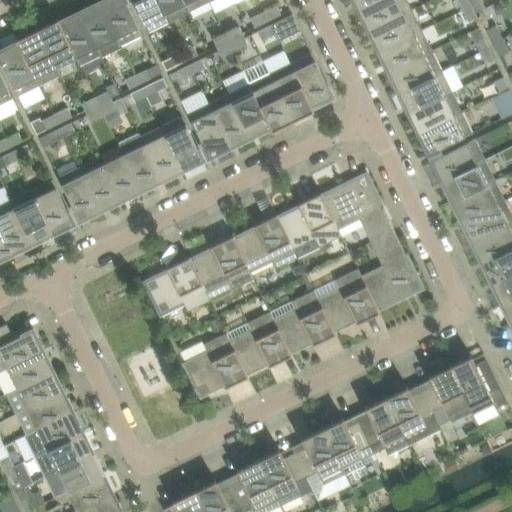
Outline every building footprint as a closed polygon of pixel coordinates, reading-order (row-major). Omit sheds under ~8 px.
[(103,0),(100,1),(121,45),(143,35),(130,9),(125,0),(103,0)] [(132,0),(135,6),(147,31),(169,21),(158,0),(132,0)] [(183,0),(158,0),(169,21),(189,11),(183,0)] [(209,0),(183,0),(189,11),(210,1),(209,0)] [(354,0),(359,10),(378,0),(354,0)] [(378,0),(359,10),(369,30),(412,9),(408,0),(378,0)] [(469,0),(457,0),(463,10),(472,5),(470,0),(469,0)] [(485,8),(481,0),(469,0),(470,0),(472,5),(476,12),(485,8)] [(100,1),(80,11),(101,55),(121,45),(100,1)] [(277,5),(265,10),(269,19),(281,14),(277,5)] [(472,5),(463,10),(469,22),(474,19),(478,17),(476,12),(472,5)] [(369,30),(379,51),(422,29),(412,9),(369,30)] [(269,19),(265,10),(250,17),(255,27),(269,19)] [(80,11),(59,21),(80,65),(101,55),(80,11)] [(300,30),(293,14),(272,24),(276,33),(279,40),(300,30)] [(58,18),(37,28),(39,31),(56,67),(57,67),(70,61),(75,58),(76,58),(77,57),(59,21),(58,18)] [(276,33),(272,24),(257,31),(261,40),(276,33)] [(487,30),(493,43),(502,38),(496,26),(487,30)] [(240,27),(226,33),(230,42),(244,35),(240,27)] [(37,28),(16,38),(18,41),(39,85),(60,75),(56,67),(39,31),(37,28)] [(479,28),(470,32),(470,33),(480,52),(489,48),(479,28)] [(379,51),(389,71),(432,50),(422,29),(379,51)] [(214,39),(218,48),(230,42),(226,33),(214,39)] [(244,35),(230,42),(235,52),(249,45),(244,35)] [(502,38),(493,43),(500,57),(509,52),(502,38)] [(4,48),(0,50),(0,57),(6,70),(18,95),(39,85),(18,41),(17,42),(4,48)] [(230,42),(218,48),(222,58),(235,52),(230,42)] [(194,47),(184,52),(188,60),(197,55),(194,47)] [(489,48),(480,52),(486,64),(494,60),(489,48)] [(389,71),(399,92),(443,70),(432,50),(389,71)] [(188,60),(184,52),(171,58),(175,66),(188,60)] [(311,52),(290,62),(312,106),(332,96),(311,52)] [(200,60),(190,65),(195,74),(205,69),(200,60)] [(290,62),(270,72),(291,116),(293,120),(314,110),(312,106),(290,62)] [(195,74),(190,65),(178,71),(182,80),(195,74)] [(147,70),(136,75),(140,83),(151,78),(147,70)] [(399,92),(409,112),(453,91),(443,70),(399,92)] [(0,104),(13,98),(1,72),(0,71),(0,104)] [(270,72),(250,82),(271,126),(273,130),(293,120),(291,116),(270,72)] [(136,75),(125,80),(129,88),(140,83),(136,75)] [(503,77),(494,82),(495,83),(500,93),(509,89),(503,77)] [(153,83),(143,88),(147,97),(151,106),(163,100),(154,82),(153,83)] [(250,82),(229,92),(250,136),(271,126),(250,82)] [(147,97),(143,88),(130,94),(135,103),(147,97)] [(500,93),(499,94),(509,115),(511,113),(511,95),(509,89),(500,93)] [(108,91),(96,97),(100,105),(112,99),(108,91)] [(409,112),(419,133),(463,111),(453,91),(409,112)] [(229,92),(208,102),(230,146),(250,136),(229,92)] [(82,104),(86,112),(100,105),(96,97),(82,104)] [(112,99),(100,105),(105,116),(117,110),(112,99)] [(208,102),(187,113),(199,138),(206,153),(208,156),(216,152),(230,146),(208,102)] [(100,105),(86,112),(91,122),(105,116),(100,105)] [(67,109),(54,116),(58,123),(71,117),(67,109)] [(463,111),(419,133),(426,146),(429,154),(433,152),(473,132),(463,111)] [(182,115),(161,125),(182,169),(196,162),(203,159),(201,155),(194,141),(182,115)] [(31,122),(37,134),(45,130),(58,123),(54,116),(41,122),(39,118),(31,122)] [(71,123),(61,128),(65,137),(75,132),(71,123)] [(161,125),(140,135),(162,179),(182,169),(161,125)] [(19,132),(6,138),(11,146),(23,141),(19,132)] [(139,133),(119,143),(124,153),(141,189),(162,179),(140,135),(139,133)] [(48,134),(39,139),(44,148),(53,143),(48,134)] [(6,138),(0,140),(0,151),(0,152),(11,146),(6,138)] [(436,157),(432,159),(435,166),(442,180),(486,159),(475,138),(436,157)] [(24,145),(13,151),(17,160),(29,154),(24,145)] [(13,151),(2,157),(7,166),(17,160),(13,151)] [(124,153),(103,163),(121,199),(141,189),(124,153)] [(442,180),(452,201),(496,179),(486,159),(442,180)] [(73,161),(57,169),(59,174),(57,176),(70,201),(76,215),(78,219),(85,216),(100,208),(83,172),(79,165),(76,167),(73,161)] [(103,163),(83,172),(100,208),(121,199),(103,163)] [(364,225),(372,241),(395,230),(383,207),(367,174),(323,195),(322,195),(342,236),(343,235),(339,226),(359,216),(364,225)] [(52,178),(31,189),(52,232),(66,225),(73,222),(71,218),(64,204),(52,178)] [(452,201),(462,221),(506,200),(496,179),(452,201)] [(4,187),(0,188),(0,228),(12,252),(32,242),(11,199),(10,199),(4,187)] [(31,189),(11,199),(32,242),(52,232),(31,189)] [(320,246),(342,236),(322,195),(323,195),(322,193),(321,192),(298,203),(300,206),(279,217),(278,217),(298,257),(299,257),(295,248),(315,238),(320,246)] [(462,221),(472,242),(511,222),(511,212),(506,200),(462,221)] [(276,268),(298,257),(278,217),(279,217),(277,213),(254,224),(256,228),(235,238),(234,238),(254,278),(255,278),(251,269),(271,259),(276,268)] [(339,226),(343,235),(364,225),(359,216),(339,226)] [(511,222),(472,242),(482,262),(511,247),(511,222)] [(0,258),(12,252),(0,228),(0,258)] [(359,268),(358,268),(377,309),(378,308),(422,287),(406,254),(406,253),(395,230),(372,241),(384,266),(363,277),(359,268)] [(232,289),(254,278),(234,238),(235,238),(234,236),(234,235),(211,246),(212,249),(191,259),(190,260),(210,300),(211,300),(207,291),(228,280),(232,289)] [(299,257),(320,246),(315,238),(295,248),(299,257)] [(511,247),(482,262),(492,283),(511,272),(511,247)] [(188,311),(210,300),(190,260),(191,259),(189,256),(167,267),(167,268),(168,271),(146,281),(161,313),(184,302),(188,311)] [(301,265),(292,269),(296,278),(305,274),(301,265)] [(315,289),(314,290),(334,330),(355,319),(357,323),(380,312),(378,308),(377,309),(358,268),(336,279),(340,288),(319,298),(315,289)] [(511,272),(492,283),(502,303),(511,298),(511,272)] [(336,279),(315,289),(319,298),(340,288),(336,279)] [(271,311),(270,311),(290,351),(312,341),(313,344),(336,333),(334,330),(314,290),(292,301),(296,309),(275,320),(271,311)] [(511,298),(502,303),(511,322),(511,298)] [(292,301),(271,311),(275,320),(296,309),(292,301)] [(227,332),(226,333),(246,373),(247,372),(268,362),(269,364),(269,365),(290,355),(292,354),(290,351),(270,311),(248,322),(252,331),(231,341),(227,332)] [(218,317),(208,322),(213,333),(224,328),(218,317)] [(231,341),(252,331),(248,322),(227,332),(231,341)] [(0,326),(0,370),(43,350),(33,329),(26,332),(23,327),(12,333),(7,323),(0,326)] [(246,373),(226,333),(204,343),(208,352),(186,363),(201,395),(224,384),(225,387),(248,376),(247,372),(246,373)] [(208,352),(204,343),(202,340),(180,351),(186,363),(208,352)] [(0,371),(7,368),(17,388),(53,370),(43,350),(0,370),(0,371)] [(493,402),(496,408),(508,402),(487,358),(476,364),(471,354),(450,364),(473,411),(493,402)] [(423,390),(439,423),(450,418),(452,422),(473,411),(450,364),(429,375),(433,384),(423,390)] [(7,368),(0,371),(0,381),(6,393),(17,388),(7,368)] [(17,388),(27,408),(63,391),(53,370),(17,388)] [(387,395),(386,396),(386,397),(388,399),(409,444),(441,428),(439,423),(423,390),(412,395),(410,392),(408,386),(407,385),(406,386),(397,390),(395,391),(387,395)] [(16,414),(27,408),(17,388),(6,393),(16,414)] [(27,408),(37,429),(73,411),(63,391),(27,408)] [(369,416),(359,421),(370,445),(374,452),(385,447),(388,454),(409,444),(388,399),(386,397),(386,396),(385,396),(377,400),(375,401),(366,405),(365,406),(365,407),(369,416)] [(26,434),(37,429),(27,408),(16,414),(26,434)] [(25,435),(35,456),(66,440),(83,432),(73,411),(37,429),(26,434),(25,435)] [(323,427),(322,427),(345,474),(366,463),(363,458),(374,452),(370,445),(359,421),(348,426),(347,423),(344,418),(343,417),(342,417),(333,421),(332,422),(323,427)] [(295,452),(306,476),(317,471),(324,484),(345,474),(322,427),(303,436),(301,437),(304,444),(306,447),(295,452)] [(35,456),(45,476),(93,452),(83,432),(66,440),(35,456)] [(25,460),(35,456),(25,435),(15,440),(25,460)] [(482,445),(481,450),(483,455),(490,451),(487,443),(482,445)] [(4,446),(0,448),(0,458),(1,460),(9,456),(4,446)] [(313,489),(306,476),(295,452),(284,457),(279,448),(258,458),(260,461),(281,505),(313,489)] [(55,496),(67,490),(103,473),(93,452),(45,476),(55,496)] [(1,460),(0,460),(5,471),(14,467),(9,456),(1,460)] [(454,457),(444,462),(449,474),(460,469),(454,457)] [(266,511),(281,505),(260,461),(258,458),(237,468),(242,478),(231,483),(243,507),(253,502),(258,511),(266,511)] [(20,477),(11,481),(15,491),(24,487),(33,483),(23,463),(14,467),(20,477)] [(14,467),(5,471),(11,481),(20,477),(14,467)] [(67,490),(77,511),(113,493),(103,473),(67,490)] [(195,489),(194,489),(195,490),(196,493),(205,511),(244,511),(243,507),(231,483),(220,489),(219,486),(216,480),(216,479),(214,480),(205,484),(204,485),(195,489)] [(24,487),(34,507),(45,501),(39,489),(34,492),(31,491),(28,485),(24,487)] [(24,487),(15,491),(25,511),(34,507),(24,487)] [(178,509),(172,511),(205,511),(196,493),(195,490),(194,489),(194,490),(185,494),(183,495),(175,499),(173,500),(174,501),(176,506),(178,509)] [(122,511),(113,493),(77,511),(75,511),(122,511)]
